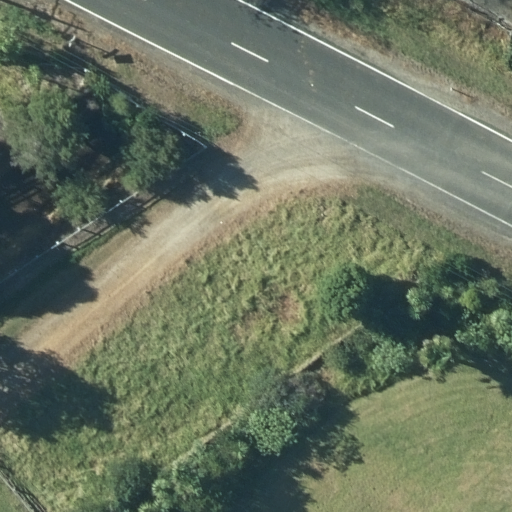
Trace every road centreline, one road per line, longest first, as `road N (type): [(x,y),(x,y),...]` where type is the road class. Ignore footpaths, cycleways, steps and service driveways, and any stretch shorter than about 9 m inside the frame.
road 1 (track): [(0,380),(275,162),(319,90)]
road 2 (tertiary): [(511,190),(143,0)]
